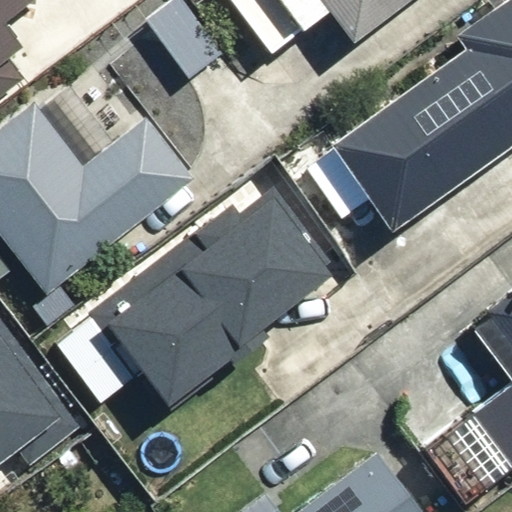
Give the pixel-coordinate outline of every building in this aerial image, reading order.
[(81,0),(0,0),(0,98),(52,58),(35,36),(81,0)] [(381,234),(511,140),(511,0),(485,0),(489,5),(451,32),(462,47),(296,166),(336,220),(359,203),(381,234)] [(308,0),(346,47),(405,0),(308,0)] [(77,166),(28,104),(0,126),(0,238),(43,293),(194,176),(145,113),(77,166)] [(159,409),(322,273),(255,177),(49,350),(96,405),(131,375),(159,409)] [(511,292),(475,323),(511,370),(511,292)] [(0,442),(67,397),(0,299),(0,442)] [(511,463),(511,386),(504,376),(450,419),(496,476),(511,463)] [(419,511),(370,449),(289,511),(273,511),(260,494),(236,511),(419,511)]
